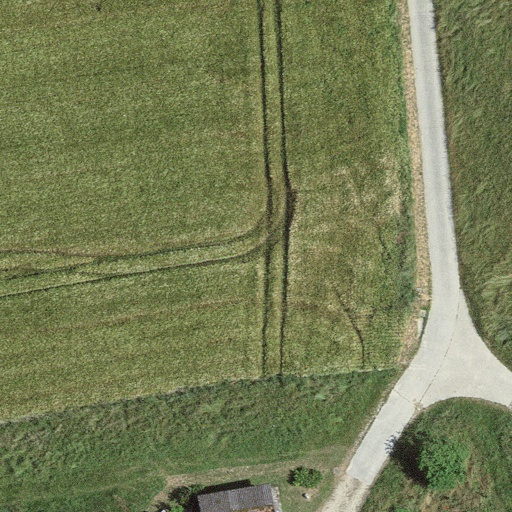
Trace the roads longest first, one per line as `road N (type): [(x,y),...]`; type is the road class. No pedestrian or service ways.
road 1 (track): [(414,0),(452,364)]
road 2 (track): [(452,364),(421,382),(339,511)]
